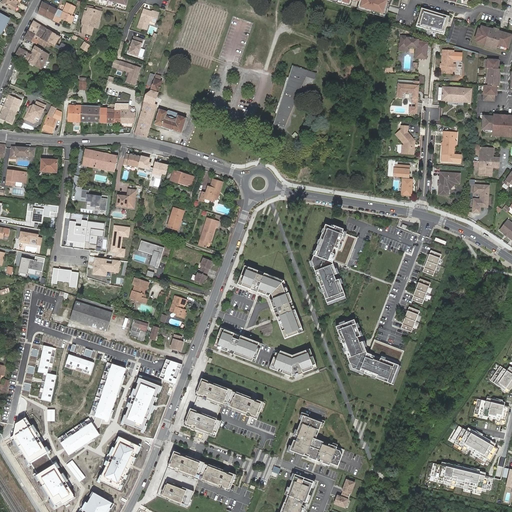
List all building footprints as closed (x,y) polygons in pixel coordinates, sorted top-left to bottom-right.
[(16,0),(5,0),(3,4),(15,11),(16,8),(17,6),(18,6),(20,2),(16,0)] [(389,0),(327,0),(351,7),(351,6),(357,8),(357,9),(384,17),(387,8),(389,0)] [(62,11),(43,2),(38,13),(59,23),(61,19),(70,23),(74,17),(70,16),(74,7),(66,3),(62,11)] [(444,35),(449,16),(421,8),(416,26),(444,35)] [(148,11),(144,9),(138,27),(147,30),(150,21),(156,23),(159,14),(153,12),(151,13),(148,12),(148,11)] [(86,17),(84,25),(81,33),(91,35),(93,27),(96,19),(100,20),(102,12),(98,11),(88,10),(87,12),(85,12),(83,16),(86,17)] [(0,32),(1,33),(9,19),(0,13),(0,32)] [(450,39),(456,19),(454,18),(448,38),(450,39)] [(42,39),(47,30),(34,22),(29,31),(42,39)] [(508,48),(511,35),(502,32),(501,35),(498,34),(499,30),(494,28),(493,30),(481,27),(480,30),(478,29),(475,39),(486,42),(484,47),(496,50),(498,45),(508,48)] [(48,42),(53,33),(47,30),(42,39),(48,42)] [(29,31),(25,38),(37,44),(38,43),(45,47),(46,45),(49,47),(50,44),(48,42),(42,39),(29,31)] [(71,56),(74,50),(60,42),(58,46),(56,45),(59,37),(53,33),(48,42),(50,44),(71,56)] [(144,40),(134,36),(128,53),(138,57),(141,48),(144,40)] [(418,58),(427,58),(428,45),(423,44),(423,43),(419,43),(419,42),(415,41),(415,39),(409,39),(409,38),(402,37),(401,48),(401,50),(408,51),(408,48),(419,49),(418,58)] [(90,46),(84,42),(81,48),(87,51),(90,46)] [(20,48),(16,55),(41,69),(49,55),(43,51),(43,50),(38,48),(38,46),(36,45),(35,45),(31,52),(32,52),(31,54),(20,48)] [(427,61),(427,58),(418,58),(419,49),(408,48),(408,51),(401,50),(401,48),(400,48),(399,54),(410,55),(410,50),(416,51),(416,60),(427,61)] [(453,71),(453,65),(454,52),(443,51),(442,64),(442,68),(442,74),(452,74),(453,71)] [(498,86),(500,69),(498,69),(498,60),(486,59),(485,68),(487,68),(486,85),(484,85),(483,100),(494,101),(495,95),(496,95),(497,86),(498,86)] [(124,63),(120,62),(118,69),(130,72),(128,78),(131,79),(130,83),(135,85),(141,68),(124,63)] [(274,124),(285,128),(305,75),(307,70),(292,66),(284,93),(278,113),(274,124)] [(146,87),(151,89),(156,75),(151,73),(146,87)] [(135,134),(146,137),(156,107),(154,107),(162,81),(159,80),(160,77),(156,75),(151,89),(151,90),(146,94),(145,97),(135,134)] [(414,85),(398,84),(397,98),(403,99),(404,93),(413,94),(413,99),(419,100),(420,82),(414,81),(414,85)] [(448,103),(464,104),(471,104),(472,90),(443,88),(442,102),(449,102),(448,103)] [(278,113),(284,93),(282,92),(275,113),(278,113)] [(7,103),(5,107),(17,112),(22,101),(9,95),(6,103),(7,103)] [(45,105),(36,101),(35,105),(33,105),(30,106),(24,118),(30,121),(31,118),(34,120),(36,116),(39,118),(45,105)] [(100,122),(121,123),(122,109),(128,109),(128,107),(128,104),(121,104),(120,109),(100,108),(100,113),(101,113),(100,122)] [(81,114),(81,106),(69,106),(68,121),(81,122),(81,114)] [(100,108),(100,107),(81,106),(81,114),(81,122),(100,122),(101,113),(100,113),(100,108)] [(17,112),(5,107),(4,110),(2,109),(0,114),(0,117),(12,123),(17,112)] [(53,117),(56,111),(57,109),(52,107),(48,116),(53,117)] [(131,112),(131,107),(128,107),(128,109),(122,109),(121,123),(133,123),(136,112),(131,112)] [(167,112),(159,109),(154,124),(181,133),(186,118),(179,116),(178,113),(169,110),(167,112)] [(56,111),(53,117),(57,119),(61,120),(62,113),(56,111)] [(511,115),(494,114),(494,116),(483,115),(482,129),(493,130),(493,135),(511,136),(511,115)] [(47,115),(43,128),(53,131),(57,119),(53,117),(48,116),(47,115)] [(414,144),(416,145),(416,141),(408,132),(409,131),(410,127),(403,127),(402,131),(397,136),(405,145),(405,147),(405,154),(415,155),(416,147),(414,147),(414,144)] [(455,142),(456,141),(456,138),(458,139),(458,134),(445,133),(444,142),(445,143),(445,145),(444,147),(443,155),(455,156),(455,148),(454,147),(455,142)] [(35,158),(36,149),(16,148),(16,153),(11,152),(10,159),(16,160),(16,156),(35,158)] [(494,148),(481,148),(480,175),(492,176),(493,167),(498,167),(498,157),(493,157),(494,148)] [(119,156),(85,149),(82,165),(115,172),(119,156)] [(126,154),(124,163),(124,165),(140,169),(141,156),(130,154),(130,155),(126,154)] [(47,171),(47,173),(57,173),(58,161),(42,159),(41,170),(47,171)] [(169,165),(155,161),(152,173),(166,177),(169,165)] [(412,192),(413,178),(409,177),(410,166),(390,164),(390,176),(403,177),(402,180),(404,180),(403,194),(405,194),(407,194),(410,193),(412,192)] [(301,168),(300,179),(309,179),(310,169),(301,168)] [(9,170),(6,185),(15,187),(15,182),(22,183),(26,183),(27,173),(23,172),(9,170)] [(188,184),(191,176),(174,171),(170,181),(179,183),(179,182),(188,185),(188,184)] [(448,196),(449,188),(449,186),(453,183),(454,183),(461,184),(461,175),(441,173),(441,182),(442,182),(442,186),(440,186),(440,195),(448,196)] [(205,199),(211,201),(212,198),(215,199),(218,190),(219,190),(221,191),(223,183),(214,180),(211,188),(208,187),(206,194),(202,193),(200,200),(204,201),(205,199)] [(485,204),(487,204),(489,186),(475,185),(474,193),(480,193),(480,200),(474,199),(473,212),(480,213),(481,207),(484,207),(485,204)] [(89,191),(82,190),(81,198),(86,198),(86,202),(91,203),(91,207),(101,208),(100,210),(106,211),(108,199),(102,198),(102,196),(88,195),(89,191)] [(128,198),(124,197),(118,196),(116,206),(134,209),(137,191),(129,190),(128,196),(128,198)] [(58,207),(27,202),(26,211),(30,212),(29,222),(41,223),(42,216),(49,217),(49,211),(57,212),(58,207)] [(184,211),(174,208),(167,228),(178,231),(184,211)] [(200,240),(198,246),(205,248),(207,242),(209,243),(212,234),(213,235),(216,227),(217,227),(219,223),(207,219),(200,240)] [(76,222),(70,221),(67,240),(85,243),(88,221),(82,220),(81,227),(75,226),(76,222)] [(511,221),(509,220),(501,231),(511,238),(511,221)] [(106,223),(88,221),(85,243),(97,244),(98,236),(104,237),(106,223)] [(335,227),(326,224),(312,260),(314,266),(313,266),(318,278),(319,277),(320,281),(319,281),(322,289),(323,288),(324,292),(324,293),(327,302),(345,296),(339,279),(337,280),(335,277),(334,274),(337,273),(333,262),(334,260),(345,232),(343,232),(344,229),(335,226),(335,227)] [(131,227),(114,225),(110,252),(117,252),(116,256),(124,257),(125,249),(121,249),(123,237),(129,238),(131,227)] [(39,235),(21,232),(19,243),(30,245),(31,239),(37,240),(36,246),(41,246),(42,238),(38,238),(39,235)] [(363,240),(345,232),(334,260),(358,270),(369,242),(363,240)] [(158,269),(164,249),(141,242),(138,251),(152,256),(149,267),(158,269)] [(442,254),(431,250),(423,271),(434,276),(442,254)] [(45,259),(36,257),(35,260),(22,258),(19,272),(27,274),(28,269),(42,272),(45,259)] [(120,261),(93,257),(91,275),(106,277),(107,272),(118,274),(120,261)] [(202,259),(198,270),(207,273),(208,270),(209,270),(212,262),(202,259)] [(303,331),(283,280),(244,265),(236,284),(268,296),(276,319),(284,338),(303,331)] [(72,270),(53,268),(51,284),(57,284),(57,281),(70,282),(70,287),(76,288),(78,273),(71,272),(72,270)] [(207,273),(198,270),(194,282),(204,285),(207,277),(206,276),(207,273)] [(30,280),(41,284),(44,275),(33,272),(30,280)] [(431,283),(420,278),(412,300),(423,304),(431,283)] [(145,289),(147,289),(149,282),(139,279),(137,286),(134,285),(132,290),(131,290),(129,299),(144,304),(145,298),(142,297),(143,294),(144,294),(145,289)] [(165,303),(168,294),(161,291),(158,300),(165,303)] [(64,298),(59,296),(53,314),(58,316),(64,298)] [(175,300),(173,299),(169,312),(174,313),(174,311),(177,312),(177,314),(176,316),(183,319),(185,310),(181,308),(182,307),(183,307),(184,303),(186,304),(187,299),(177,296),(175,300)] [(106,331),(114,308),(77,297),(71,320),(106,331)] [(420,311),(409,307),(401,328),(412,332),(420,311)] [(130,335),(138,338),(138,340),(142,341),(148,324),(135,320),(133,328),(130,335)] [(355,320),(336,326),(340,336),(341,336),(342,340),(341,340),(344,348),(345,347),(346,351),(346,352),(350,364),(351,363),(353,368),(364,372),(364,374),(391,384),(399,365),(369,354),(367,353),(363,342),(360,343),(359,340),(358,337),(361,336),(355,320)] [(157,340),(160,329),(154,327),(151,338),(157,340)] [(262,343),(221,327),(214,346),(254,363),(262,343)] [(379,328),(369,354),(399,365),(409,340),(390,332),(379,328)] [(180,351),(183,341),(180,340),(181,337),(174,334),(170,348),(180,351)] [(53,347),(43,345),(38,371),(47,373),(53,347)] [(291,356),(275,350),(268,368),(291,377),(316,368),(309,349),(291,356)] [(94,363),(69,355),(66,363),(92,372),(94,363)] [(179,363),(171,360),(164,379),(175,383),(176,379),(174,378),(179,363)] [(126,368),(107,362),(90,415),(96,416),(94,422),(92,423),(89,418),(58,439),(69,455),(75,451),(76,452),(94,440),(93,439),(100,434),(96,429),(100,427),(103,419),(109,421),(109,419),(110,420),(114,411),(112,410),(117,397),(118,397),(125,376),(123,376),(126,368)] [(511,387),(511,374),(500,366),(490,380),(508,393),(511,387)] [(57,375),(47,373),(42,400),(51,402),(57,375)] [(165,388),(140,378),(133,388),(131,396),(132,397),(130,403),(129,402),(125,410),(122,422),(131,426),(149,432),(155,422),(157,411),(156,410),(158,407),(162,400),(165,388)] [(208,380),(201,378),(195,395),(197,396),(192,409),(190,408),(183,424),(191,427),(192,424),(196,426),(194,429),(214,437),(219,426),(222,420),(216,418),(221,406),(241,414),(241,413),(257,419),(264,402),(257,399),(256,400),(250,398),(251,397),(214,383),(213,384),(208,381),(208,380)] [(509,407),(477,399),(473,414),(505,422),(509,407)] [(304,415),(303,415),(290,450),(300,454),(337,469),(337,468),(341,458),(344,450),(315,439),(322,422),(313,419),(304,415)] [(27,418),(15,424),(13,437),(29,464),(47,453),(27,418)] [(494,447),(458,426),(451,439),(486,460),(494,447)] [(143,448),(118,436),(109,445),(107,453),(108,454),(105,459),(104,459),(101,467),(95,477),(107,483),(122,490),(125,485),(128,480),(132,469),(133,467),(133,465),(138,457),(143,448)] [(180,453),(173,450),(156,495),(165,498),(166,497),(169,498),(168,500),(186,507),(191,497),(197,479),(229,491),(235,474),(229,472),(228,473),(223,471),(223,470),(186,455),(185,456),(179,454),(180,453)] [(485,473),(441,462),(440,465),(433,464),(429,480),(481,493),(485,473)] [(75,498),(54,464),(37,475),(56,506),(61,502),(63,505),(75,498)] [(300,511),(313,481),(294,474),(279,511),(300,511)] [(354,483),(346,480),(340,497),(337,496),(334,504),(345,508),(354,483)] [(111,511),(115,505),(90,491),(82,500),(79,508),(81,509),(78,511),(111,511)]
